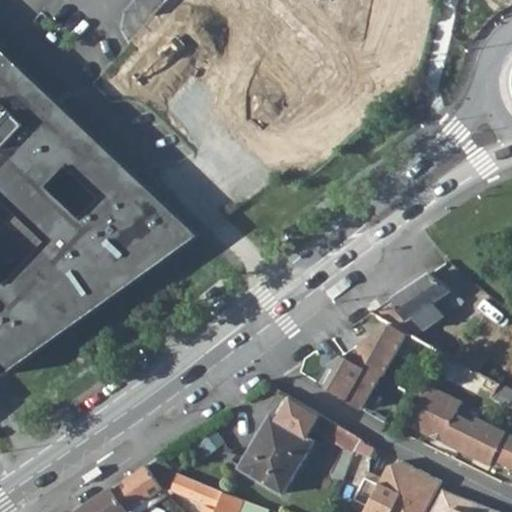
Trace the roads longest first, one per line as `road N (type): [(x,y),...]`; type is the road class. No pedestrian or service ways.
road 1 (residential): [(237,327),(283,376),(511,501)]
road 2 (tertiary): [(0,500),(237,327)]
road 3 (tertiary): [(237,327),(375,219)]
road 4 (tertiary): [(483,107),(375,219)]
road 5 (tertiary): [(375,219),(511,145)]
